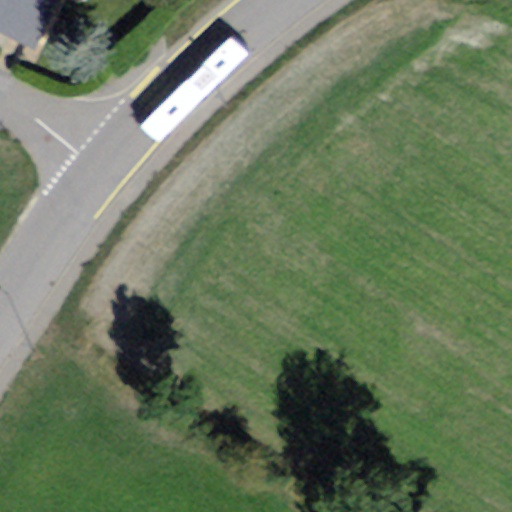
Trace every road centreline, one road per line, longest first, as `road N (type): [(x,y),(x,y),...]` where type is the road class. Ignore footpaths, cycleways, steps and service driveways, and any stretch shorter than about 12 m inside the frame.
road 1 (tertiary): [(99,157),(236,34),(287,0)]
road 2 (tertiary): [(0,316),(99,157)]
